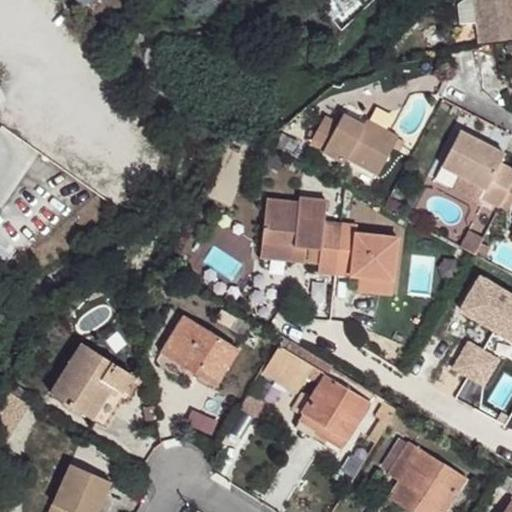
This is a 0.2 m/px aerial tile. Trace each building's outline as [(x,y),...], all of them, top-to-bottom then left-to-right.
[(476,23),(479,43),(511,39),(511,0),(463,0),(460,3),(462,24),(476,23)] [(343,113),(364,125),(367,119),(346,108),(343,113)] [(325,115),(309,145),(345,164),(347,159),(378,176),(399,137),(367,119),(364,125),(343,113),(339,122),(325,115)] [(460,130),(441,167),(462,178),(486,190),(482,199),(499,208),(500,208),(508,191),(511,183),(511,168),(500,163),(505,153),(460,130)] [(458,187),(482,199),(486,190),(462,178),(458,187)] [(500,208),(508,211),(511,203),(511,192),(508,191),(500,208)] [(312,271),(350,275),(391,280),(396,238),(354,233),(355,225),(319,222),(321,200),(294,197),(293,202),(261,198),(256,241),(301,246),(315,248),(312,271)] [(256,241),(254,256),(300,262),(301,246),(256,241)] [(391,280),(350,275),(349,285),(390,290),(391,280)] [(86,293),(89,301),(106,294),(103,287),(86,293)] [(222,311),(216,320),(230,328),(236,319),(222,311)] [(184,316),(161,353),(215,386),(237,350),(184,316)] [(82,343),(50,393),(93,420),(109,392),(122,399),(135,377),(82,343)] [(296,345),(291,354),(313,367),(315,368),(320,361),(296,345)] [(279,346),(263,372),(298,393),(313,367),(291,354),(279,346)] [(347,441),(370,402),(326,376),(312,399),(302,393),(293,409),(302,414),(347,441)] [(93,420),(105,428),(122,399),(109,392),(93,420)] [(267,407),(246,396),(239,409),(260,420),(267,407)] [(385,401),(377,414),(383,418),(389,422),(395,411),(397,408),(385,401)] [(388,423),(417,441),(425,430),(395,411),(389,422),(388,423)] [(340,453),(347,441),(302,414),(295,426),(340,453)] [(388,423),(389,422),(383,418),(370,439),(376,443),(388,423)] [(381,468),(389,473),(408,443),(400,438),(381,468)] [(408,443),(389,473),(399,479),(425,495),(413,511),(444,511),(466,479),(408,443)] [(70,465),(49,511),(98,511),(111,483),(70,465)] [(497,486),(511,495),(511,480),(504,475),(497,486)] [(387,496),(413,511),(425,495),(399,479),(387,496)]
